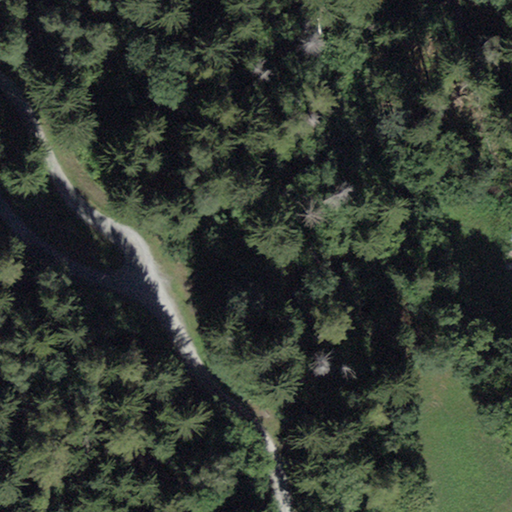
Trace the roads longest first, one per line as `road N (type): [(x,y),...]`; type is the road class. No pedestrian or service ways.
road 1 (track): [(141,275),(213,394),(250,420),(271,448),(289,511)]
road 2 (track): [(0,74),(33,118),(65,187),(85,212),(134,243),(141,275)]
road 3 (track): [(141,275),(104,280),(81,272),(38,246),(0,206)]
